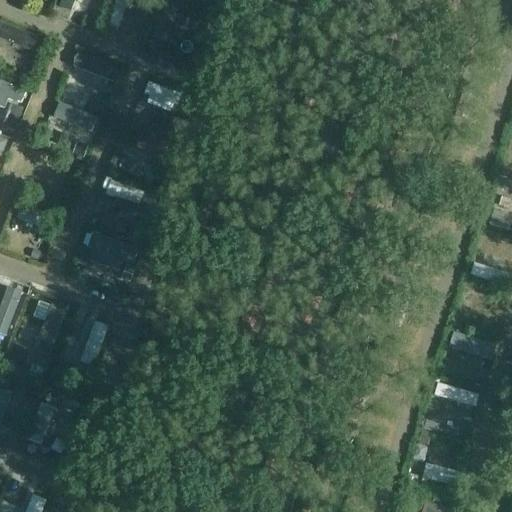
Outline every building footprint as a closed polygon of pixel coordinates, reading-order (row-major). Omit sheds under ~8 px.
[(64,0),(63,5),(89,11),(91,0),(64,0)] [(107,0),(102,21),(127,27),(133,0),(107,0)] [(161,3),(155,39),(181,44),(187,8),(161,3)] [(1,21),(0,25),(0,41),(34,48),(38,28),(1,21)] [(78,49),(73,63),(108,75),(113,61),(78,49)] [(2,126),(10,129),(23,84),(0,76),(0,115),(5,117),(2,126)] [(148,80),(142,102),(182,114),(188,92),(148,80)] [(61,100),(55,116),(92,131),(98,115),(61,100)] [(0,149),(6,151),(10,134),(0,131),(0,149)] [(154,153),(160,144),(143,132),(137,141),(154,153)] [(106,193),(116,196),(111,216),(132,223),(142,189),(110,180),(106,193)] [(102,212),(100,226),(114,227),(115,213),(102,212)] [(134,264),(138,242),(92,234),(87,260),(121,266),(122,262),(134,264)] [(470,274),(495,284),(501,270),(476,260),(470,274)] [(0,328),(12,332),(22,287),(4,283),(0,304),(0,328)] [(33,352),(48,358),(68,308),(52,302),(33,352)] [(93,318),(81,359),(95,364),(108,322),(93,318)] [(25,374),(50,378),(52,365),(27,361),(25,374)] [(476,406),(480,393),(440,379),(435,393),(476,406)] [(0,416),(11,389),(0,385),(0,416)] [(39,401),(29,449),(55,455),(65,407),(39,401)] [(425,462),(423,479),(458,484),(460,467),(425,462)] [(25,511),(39,511),(45,495),(31,492),(25,511)]
